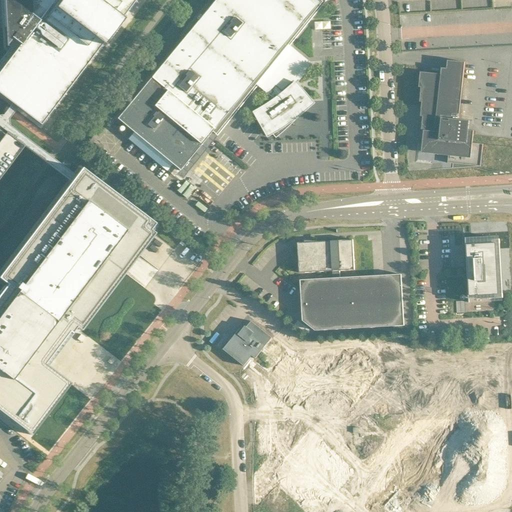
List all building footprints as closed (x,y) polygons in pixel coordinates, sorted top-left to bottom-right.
[(10,48),(13,50),(16,52),(0,72),(0,94),(12,103),(14,105),(17,108),(40,125),(135,0),(6,0),(8,27),(5,27),(6,47),(7,47),(7,45),(10,48)] [(130,125),(104,157),(165,208),(192,177),(181,168),(211,132),(217,136),(257,86),(273,98),(271,100),(268,101),(265,103),(263,105),(260,107),(257,108),(251,112),(266,138),(269,136),(272,134),(275,138),(277,136),(283,131),(289,125),(295,119),(297,117),(300,115),(313,103),(296,83),(312,64),(289,46),(325,0),(214,0),(117,119),(118,119),(120,117),(130,125)] [(459,120),(465,62),(448,60),(447,68),(441,68),(441,74),(420,72),(419,87),(421,88),(420,102),(422,102),(420,116),(423,117),(421,131),(424,131),(422,146),(422,153),(444,155),(444,153),(449,153),(448,163),(481,166),(482,152),(483,144),(472,143),(474,131),(468,130),(469,121),(459,120)] [(0,177),(24,146),(0,127),(0,177)] [(92,137),(88,143),(99,152),(103,147),(103,146),(92,137)] [(0,273),(0,280),(6,285),(68,332),(70,334),(75,327),(77,328),(80,331),(153,234),(150,231),(149,230),(154,224),(80,168),(75,175),(70,181),(0,273)] [(503,298),(500,239),(473,240),(473,244),(466,245),(469,296),(476,295),(476,299),(493,298),(503,298)] [(355,270),(353,240),(337,241),(338,245),(332,245),(331,241),(323,241),(305,240),(304,261),(299,261),(299,273),(332,271),(333,278),(300,280),(303,321),(315,331),(404,326),(401,274),(340,278),(340,271),(355,270)] [(0,411),(30,435),(69,383),(44,364),(68,332),(6,285),(0,292),(0,411)] [(465,301),(456,301),(457,313),(466,313),(465,301)] [(264,348),(272,338),(251,321),(247,327),(245,326),(242,330),(240,328),(223,349),(244,366),(247,362),(252,356),(255,358),(264,348)] [(327,384),(355,405),(382,369),(354,348),(349,355),(342,349),(327,369),(318,362),(312,369),(292,355),(290,358),(283,352),(266,375),(269,377),(262,385),(292,407),(295,403),(299,406),(316,384),(323,389),(327,384)] [(441,467),(475,426),(457,427),(451,422),(447,428),(435,429),(416,451),(400,452),(401,467),(365,510),(381,509),(385,511),(388,511),(392,508),(404,507),(421,488),(439,486),(438,475),(441,471),(441,467)] [(308,430),(268,478),(310,511),(319,511),(355,469),(308,430)] [(282,463),(293,435),(284,431),(273,460),(282,463)]
